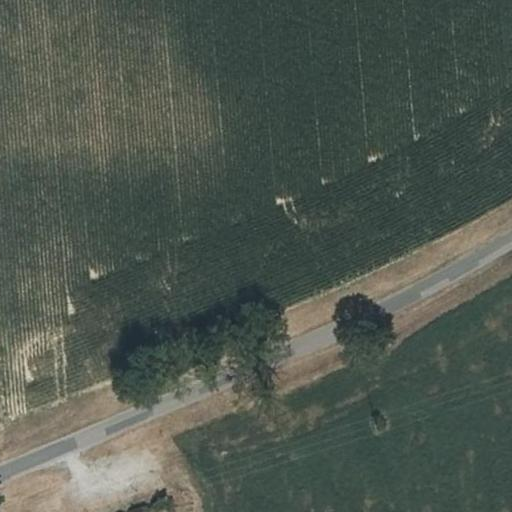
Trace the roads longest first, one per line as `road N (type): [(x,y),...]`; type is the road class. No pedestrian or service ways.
road 1 (unclassified): [(511,235),(435,282),(0,472)]
road 2 (track): [(189,511),(187,499),(156,471),(76,467),(66,444)]
